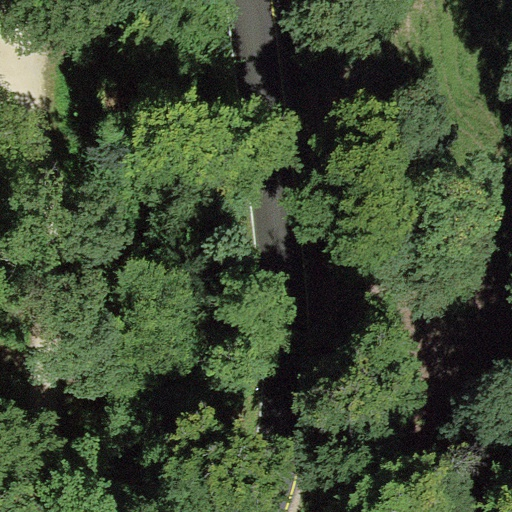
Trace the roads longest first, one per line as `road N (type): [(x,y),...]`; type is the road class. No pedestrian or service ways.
road 1 (tertiary): [(268,511),(287,444),(291,374),(285,268),(244,0)]
road 2 (track): [(3,0),(45,201),(51,305),(43,511)]
